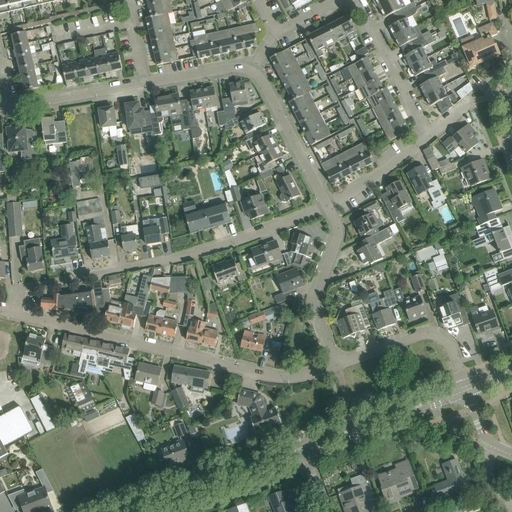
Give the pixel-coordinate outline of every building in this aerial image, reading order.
[(0,0),(0,14),(10,12),(7,0),(0,0)] [(22,0),(7,0),(10,12),(24,9),(22,0)] [(37,0),(22,0),(24,9),(39,5),(37,0)] [(238,6),(245,3),(246,2),(244,0),(223,0),(221,2),(226,12),(238,7),(238,6)] [(296,10),(312,1),(310,2),(308,0),(287,0),(289,3),(291,2),(292,5),(293,5),(296,9),(295,9),(296,10)] [(401,0),(394,0),(379,8),(384,18),(405,7),(401,0)] [(173,13),(170,1),(148,6),(151,17),(146,18),(146,19),(168,14),(173,13)] [(413,2),(407,6),(410,11),(416,7),(413,2)] [(493,2),(486,4),(488,12),(495,11),(493,2)] [(433,3),(429,5),(433,15),(437,13),(433,3)] [(410,11),(406,13),(409,18),(413,16),(414,15),(415,15),(415,14),(416,14),(416,13),(417,12),(417,11),(417,10),(417,9),(416,8),(416,7),(410,11)] [(146,19),(149,30),(170,25),(168,14),(146,19)] [(346,37),(357,32),(349,16),(338,21),(346,37)] [(389,27),(394,37),(412,28),(406,18),(389,27)] [(338,21),(328,26),(336,42),(346,37),(338,21)] [(256,24),(241,27),(246,49),(257,46),(254,33),(259,32),(260,33),(261,33),(256,24)] [(497,35),(496,34),(492,24),(478,30),(482,40),(463,48),(471,67),(500,55),(496,45),(495,46),(491,37),(497,35)] [(173,37),(170,25),(149,30),(151,42),(173,37)] [(336,42),(328,26),(318,31),(326,47),(336,42)] [(234,51),(246,49),(241,27),(229,30),(234,51)] [(413,46),(432,37),(437,34),(436,33),(431,35),(430,32),(417,39),(412,28),(394,37),(400,47),(411,42),(413,46)] [(222,54),(234,51),(229,30),(217,32),(222,54)] [(31,31),(12,35),(14,47),(28,43),(27,36),(32,35),(31,31)] [(326,47),(318,31),(307,37),(318,58),(323,55),(321,50),(326,47)] [(210,57),(222,54),(217,32),(205,35),(210,57)] [(196,48),(197,55),(198,59),(210,57),(205,35),(194,38),(194,41),(196,48)] [(151,42),(154,54),(176,49),(173,37),(151,42)] [(410,67),(427,58),(422,48),(434,41),(432,37),(413,46),(416,51),(404,57),(405,59),(404,59),(403,61),(406,66),(408,66),(409,65),(410,67)] [(14,47),(17,58),(31,55),(30,48),(34,47),(33,42),(29,43),(28,43),(14,47)] [(354,52),(356,55),(358,59),(368,53),(365,47),(354,52)] [(270,58),(276,69),(295,59),(290,48),(270,58)] [(179,61),(176,49),(154,54),(157,66),(179,61)] [(36,53),(31,55),(17,58),(19,69),(34,65),(32,59),(37,58),(36,53)] [(115,71),(122,69),(118,53),(107,56),(112,77),(117,76),(115,71)] [(112,77),(107,56),(95,58),(99,74),(105,73),(106,78),(112,77)] [(93,76),(99,74),(95,58),(84,61),(89,82),(94,81),(93,76)] [(367,58),(347,68),(353,79),(372,68),(367,58)] [(437,72),(444,68),(449,65),(446,60),(437,65),(435,61),(430,64),(427,58),(410,67),(410,68),(410,69),(408,71),(411,75),(413,76),(414,75),(415,77),(432,68),(434,73),(437,72)] [(276,69),(281,80),(301,69),(295,59),(276,69)] [(84,83),(89,82),(84,61),(73,63),(77,80),(83,78),(84,83)] [(71,81),(77,80),(73,63),(62,66),(67,87),(72,86),(71,81)] [(19,69),(22,80),(41,76),(41,75),(36,76),(35,70),(39,69),(38,64),(34,65),(19,69)] [(378,79),(372,68),(353,79),(358,89),(378,79)] [(437,72),(439,77),(447,73),(444,68),(437,72)] [(281,80),(287,90),(306,80),(301,69),(281,80)] [(22,80),(24,91),(39,88),(37,81),(42,80),(41,76),(22,80)] [(420,86),(425,96),(442,87),(437,77),(420,86)] [(330,81),(334,88),(338,86),(343,83),(341,79),(336,82),(334,79),(330,81)] [(358,89),(363,100),(383,90),(378,79),(358,89)] [(312,91),(306,80),(287,90),(292,101),(289,103),(309,93),(312,91)] [(222,100),(224,112),(224,114),(226,124),(235,119),(234,112),(235,112),(234,107),(240,106),(239,102),(247,101),(244,83),(230,85),(232,98),(222,100)] [(447,97),(442,87),(425,96),(430,106),(436,103),(440,111),(450,103),(447,97)] [(218,111),(213,88),(202,90),(205,106),(211,105),(212,112),(218,111)] [(386,88),(383,90),(363,100),(364,100),(367,99),(372,109),(392,99),(386,88)] [(199,107),(205,106),(202,90),(190,92),(193,110),(187,111),(188,116),(191,130),(193,140),(198,139),(199,138),(200,137),(201,136),(201,135),(201,134),(201,132),(201,131),(200,130),(199,129),(198,129),(197,129),(195,115),(200,114),(199,107)] [(289,103),(294,113),(314,103),(309,93),(289,103)] [(166,97),(170,116),(172,127),(183,125),(181,117),(182,117),(178,95),(166,97)] [(157,114),(151,115),(151,117),(154,132),(154,136),(161,135),(159,121),(158,118),(170,116),(166,97),(155,99),(157,114)] [(398,110),(392,99),(372,109),(378,120),(398,110)] [(294,113),(300,124),(320,114),(314,103),(294,113)] [(143,112),(143,110),(139,111),(138,104),(126,106),(127,112),(125,113),(128,127),(129,126),(130,129),(142,127),(143,134),(146,133),(149,155),(157,154),(154,136),(154,132),(151,117),(151,115),(150,111),(143,112)] [(102,108),(101,110),(99,110),(102,128),(109,127),(111,137),(118,136),(113,108),(107,109),(105,108),(102,108)] [(378,120),(383,131),(403,120),(398,110),(378,120)] [(224,112),(217,113),(219,127),(226,125),(226,124),(224,114),(224,112)] [(226,124),(226,125),(225,132),(241,124),(249,140),(257,136),(254,131),(266,125),(260,113),(249,119),(247,113),(235,119),(226,124)] [(325,125),(320,114),(300,124),(306,135),(325,125)] [(188,116),(182,117),(181,117),(183,125),(184,131),(191,130),(188,116)] [(67,143),(64,121),(55,123),(54,123),(54,118),(41,119),(43,133),(42,133),(43,134),(44,142),(45,142),(45,145),(67,143)] [(409,131),(403,120),(383,131),(389,141),(409,131)] [(306,135),(311,146),(331,135),(325,125),(306,135)] [(454,135),(443,145),(450,153),(459,146),(466,154),(478,143),(471,135),(474,132),(468,125),(455,136),(454,135)] [(9,129),(7,129),(10,152),(21,151),(22,158),(23,159),(24,160),(37,158),(34,132),(33,132),(33,133),(25,133),(24,133),(24,130),(25,130),(25,127),(17,128),(16,126),(10,126),(9,129)] [(255,149),(259,155),(277,146),(271,135),(259,141),(257,136),(249,140),(246,142),(248,146),(250,151),(255,149)] [(374,162),(369,152),(364,142),(353,148),(363,168),(374,162)] [(124,146),(116,147),(119,167),(127,166),(124,146)] [(282,156),(277,146),(259,155),(262,162),(257,165),(262,174),(273,168),(271,163),(286,155),(286,154),(282,156)] [(342,154),(353,173),(363,168),(353,148),(342,154)] [(342,179),(353,173),(342,154),(332,159),(342,179)] [(75,175),(94,169),(90,156),(71,162),(75,175)] [(432,171),(439,169),(441,168),(435,156),(427,160),(432,171)] [(332,159),(321,165),(331,185),(342,179),(332,159)] [(471,187),(490,179),(482,160),(463,168),(465,171),(463,172),(466,179),(468,178),(471,187)] [(231,169),(227,162),(223,164),(226,172),(231,169)] [(441,168),(439,169),(441,175),(456,169),(453,163),(441,168)] [(421,166),(407,174),(418,196),(428,191),(431,196),(430,196),(433,202),(439,199),(440,203),(447,199),(437,180),(436,180),(437,182),(432,184),(430,180),(428,181),(421,166)] [(281,168),(275,170),(279,178),(285,175),(281,168)] [(161,186),(159,176),(139,179),(141,189),(161,186)] [(300,195),(290,176),(277,183),(282,194),(280,195),(280,198),(282,202),(285,203),(300,195)] [(382,195),(381,196),(396,225),(404,220),(399,209),(411,203),(400,181),(386,188),(386,189),(388,188),(390,191),(387,193),(386,196),(382,195)] [(234,203),(241,201),(237,187),(230,190),(234,203)] [(502,209),(494,189),(469,199),(473,207),(475,206),(480,218),(477,219),(480,226),(488,222),(496,219),(493,213),(502,209)] [(16,191),(7,191),(8,203),(17,202),(16,191)] [(251,220),(268,214),(262,195),(241,203),(246,215),(249,214),(251,220)] [(99,199),(76,203),(80,221),(103,217),(99,199)] [(138,202),(141,218),(151,217),(149,200),(138,202)] [(185,214),(191,234),(231,223),(225,203),(196,211),(194,201),(182,204),(185,214)] [(377,219),(376,220),(373,213),(373,214),(371,210),(378,207),(375,202),(362,208),(365,213),(367,216),(354,223),(361,237),(380,227),(381,226),(382,225),(382,224),(382,223),(382,222),(382,221),(381,221),(381,220),(380,220),(380,219),(379,219),(378,219),(377,219)] [(21,204),(7,204),(9,239),(23,238),(21,204)] [(113,225),(120,224),(119,212),(112,214),(113,225)] [(76,213),(69,213),(70,224),(77,223),(76,213)] [(167,218),(143,222),(144,230),(147,245),(161,242),(160,235),(162,235),(169,234),(167,218)] [(488,222),(480,226),(475,228),(479,237),(476,238),(478,243),(493,237),(500,255),(492,258),(494,263),(502,261),(511,256),(511,233),(508,223),(507,223),(508,226),(503,229),(501,226),(491,230),(488,222)] [(86,228),(92,260),(111,257),(108,241),(101,242),(99,230),(105,229),(104,224),(86,228)] [(52,245),(54,259),(77,256),(74,237),(74,238),(72,225),(61,227),(64,243),(52,245)] [(121,231),(122,238),(124,251),(130,250),(131,251),(132,253),(136,252),(137,250),(136,249),(138,248),(136,236),(139,235),(138,225),(127,227),(127,230),(124,230),(121,231)] [(388,228),(378,233),(382,242),(393,237),(388,228)] [(314,240),(294,233),(291,244),(294,245),(291,252),(295,254),(291,265),(302,268),(306,257),(311,259),(315,248),(312,247),(314,240)] [(371,265),(383,259),(376,246),(378,245),(374,238),(373,236),(359,243),(362,248),(357,251),(364,265),(369,262),(371,265)] [(39,239),(23,241),(24,246),(19,247),(21,261),(27,260),(29,272),(45,269),(39,239)] [(269,245),(252,251),(258,267),(282,258),(276,241),(268,244),(269,245)] [(440,256),(433,259),(436,269),(447,266),(443,255),(445,255),(443,249),(438,251),(440,256)] [(222,263),(212,266),(218,284),(237,277),(239,282),(247,279),(241,262),(235,265),(234,260),(222,264),(222,263)] [(277,304),(290,299),(287,292),(303,286),(297,269),(277,277),(283,293),(274,297),(277,304)] [(488,272),(484,274),(486,279),(492,277),(492,278),(497,276),(499,275),(496,269),(488,272)] [(511,269),(499,275),(497,276),(502,287),(508,284),(510,289),(508,290),(511,301),(511,269)] [(416,293),(426,290),(421,275),(411,278),(416,293)] [(119,276),(109,278),(110,285),(120,283),(119,276)] [(186,277),(176,278),(177,294),(187,293),(187,292),(187,283),(186,277)] [(169,294),(171,278),(152,279),(151,283),(149,289),(169,294)] [(354,283),(349,285),(352,292),(358,295),(359,295),(354,283)] [(102,289),(93,290),(96,306),(105,305),(102,289)] [(132,327),(134,328),(136,316),(142,317),(146,302),(149,291),(140,289),(138,299),(126,296),(123,308),(119,324),(122,325),(123,328),(130,330),(132,327)] [(96,306),(93,290),(62,294),(62,296),(53,295),(53,300),(43,299),(42,310),(61,311),(96,319),(97,317),(96,306)] [(385,298),(370,304),(374,315),(372,315),(378,331),(395,324),(389,308),(397,305),(392,290),(383,293),(385,298)] [(403,300),(398,302),(402,312),(406,310),(410,321),(426,315),(420,296),(411,300),(410,297),(404,300),(403,300)] [(205,328),(206,323),(192,320),(196,301),(188,300),(183,327),(189,328),(186,340),(201,344),(205,328)] [(449,328),(455,326),(461,324),(462,327),(470,324),(461,300),(448,304),(447,302),(444,300),(440,302),(439,305),(440,307),(438,308),(444,326),(446,327),(449,328)] [(168,301),(166,307),(175,309),(177,303),(168,301)] [(146,302),(142,317),(143,317),(148,318),(149,314),(150,315),(153,304),(146,302)] [(108,311),(107,311),(104,321),(119,324),(123,308),(109,304),(108,311)] [(210,311),(208,317),(217,319),(218,313),(215,304),(209,306),(210,311)] [(267,321),(274,319),(273,317),(287,311),(284,304),(248,318),(251,325),(266,319),(267,321)] [(356,334),(364,331),(365,331),(364,329),(370,326),(362,304),(346,310),(344,313),(342,312),(336,324),(338,325),(343,339),(350,336),(354,338),(356,334)] [(492,332),(499,329),(492,311),(489,312),(487,306),(478,309),(480,315),(473,318),(479,335),(491,330),(492,332)] [(145,331),(160,334),(164,318),(165,311),(160,310),(156,312),(155,316),(150,315),(149,314),(148,318),(145,331)] [(233,312),(224,316),(228,325),(236,322),(233,312)] [(160,334),(174,337),(178,322),(164,318),(160,334)] [(201,344),(215,347),(218,335),(214,334),(215,331),(206,329),(207,323),(206,323),(205,328),(201,344)] [(252,338),(253,334),(245,332),(241,347),(262,352),(265,337),(258,335),(257,339),(252,338)] [(31,362),(33,357),(41,359),(39,363),(50,366),(54,347),(45,345),(46,340),(29,335),(23,360),(31,362)] [(65,335),(62,348),(82,353),(85,340),(65,335)] [(85,340),(82,353),(79,365),(80,366),(78,373),(82,374),(86,375),(89,361),(96,363),(101,343),(85,340)] [(126,366),(130,350),(101,343),(96,363),(98,366),(108,368),(109,362),(126,366)] [(73,364),(70,375),(83,378),(82,374),(78,373),(80,366),(79,365),(73,364)] [(157,385),(161,370),(140,364),(136,380),(157,385)] [(208,389),(210,373),(174,366),(171,383),(208,389)] [(84,381),(66,389),(73,404),(75,403),(81,414),(96,407),(84,381)] [(178,389),(171,392),(179,410),(189,405),(181,387),(178,389)] [(253,393),(241,390),(237,404),(250,408),(253,417),(250,418),(256,434),(282,425),(276,408),(267,412),(263,402),(260,403),(258,398),(253,396),(253,393)] [(160,406),(163,394),(155,392),(152,404),(160,406)] [(40,395),(31,399),(48,432),(56,428),(40,395)] [(96,412),(84,417),(87,423),(99,418),(96,412)] [(135,414),(126,418),(134,435),(143,431),(137,420),(135,414)] [(77,425),(74,418),(68,421),(72,428),(77,425)] [(183,423),(174,426),(179,438),(187,435),(183,423)] [(199,428),(187,432),(190,439),(201,435),(199,428)] [(0,482),(0,458),(8,454),(0,438),(0,492),(4,491),(4,492),(5,492),(0,482)] [(162,450),(167,466),(180,462),(180,464),(190,460),(183,440),(174,443),(175,445),(162,450)] [(410,491),(418,488),(408,461),(395,466),(397,470),(378,477),(382,488),(381,488),(387,505),(395,502),(395,500),(411,493),(410,491)] [(456,461),(443,466),(449,481),(435,486),(439,499),(459,491),(469,487),(466,479),(463,480),(456,461)] [(43,470),(36,473),(42,485),(49,481),(43,470)] [(338,490),(337,490),(345,511),(368,511),(369,511),(366,504),(373,501),(364,475),(350,479),(354,489),(339,494),(338,490)] [(24,490),(8,496),(13,506),(20,502),(23,511),(49,511),(53,511),(45,488),(38,490),(40,494),(30,498),(28,494),(26,495),(24,490)] [(486,488),(474,493),(476,499),(489,495),(486,488)] [(267,498),(268,502),(271,501),(275,511),(294,511),(290,501),(287,502),(283,492),(267,498)] [(468,502),(463,504),(465,511),(471,510),(468,502)] [(249,511),(246,503),(227,510),(228,511),(249,511)]
